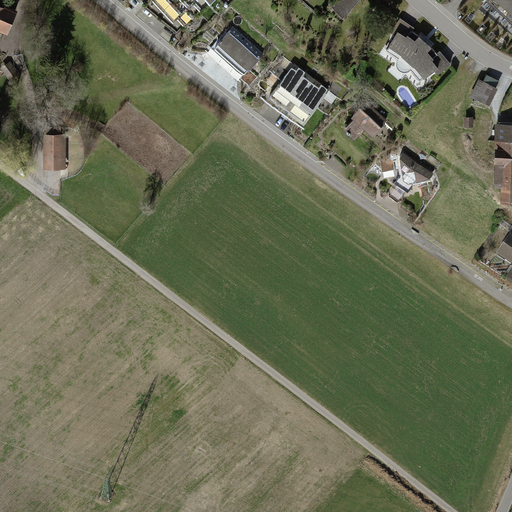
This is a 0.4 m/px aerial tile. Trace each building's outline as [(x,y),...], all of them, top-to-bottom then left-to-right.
[(175,0),(154,0),(179,29),(191,18),(175,0)] [(196,0),(175,0),(191,18),(204,7),(196,0)] [(336,0),(330,7),(342,18),(357,0),(336,0)] [(511,6),(511,0),(503,0),(496,8),(505,15),(511,6)] [(3,10),(0,8),(0,33),(7,36),(16,12),(4,7),(3,10)] [(414,27),(399,18),(389,31),(395,35),(385,46),(400,55),(414,67),(423,79),(432,71),(437,76),(451,64),(439,51),(436,54),(430,48),(433,44),(419,33),(418,37),(411,30),(414,27)] [(265,55),(231,26),(209,53),(242,81),(265,55)] [(328,90),(284,56),(272,71),(282,78),(266,98),(301,125),(328,90)] [(8,62),(1,69),(12,81),(19,75),(8,62)] [(479,80),(471,96),(489,105),(497,88),(496,88),(501,78),(490,73),(485,83),(479,80)] [(381,128),(358,109),(341,129),(354,140),(361,131),(371,139),(381,128)] [(511,125),(494,125),(493,186),(498,187),(498,204),(511,204),(511,125)] [(43,135),(43,169),(65,169),(65,133),(60,133),(60,126),(46,126),(46,135),(43,135)] [(434,175),(407,157),(403,154),(400,159),(401,176),(394,183),(406,191),(411,184),(430,180),(434,175)] [(511,269),(504,282),(511,287),(511,238),(509,237),(496,258),(511,268),(511,269)]
